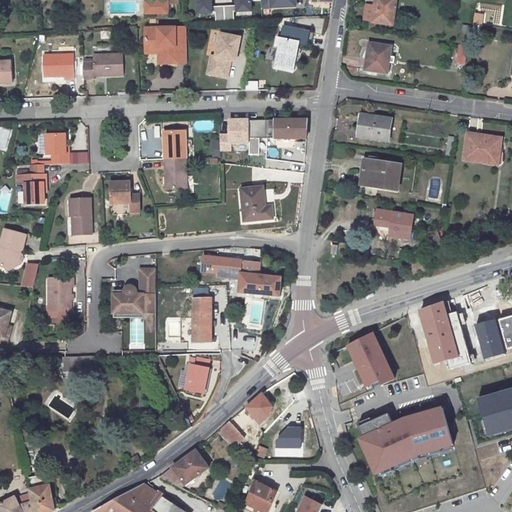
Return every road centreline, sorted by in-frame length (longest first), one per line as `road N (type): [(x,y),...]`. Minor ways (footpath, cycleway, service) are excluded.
road 1 (residential): [(90,348),(91,283),(113,248),(234,237),(304,249)]
road 2 (secondary): [(69,511),(155,467),(307,341)]
road 3 (residential): [(128,104),(324,101)]
road 4 (secondary): [(307,341),(486,272)]
road 5 (residential): [(511,108),(326,85)]
road 6 (residential): [(360,511),(337,459),(307,341)]
road 7 (residential): [(304,249),(324,101)]
road 8 (residential): [(91,105),(95,160),(113,164),(129,150),(128,104)]
